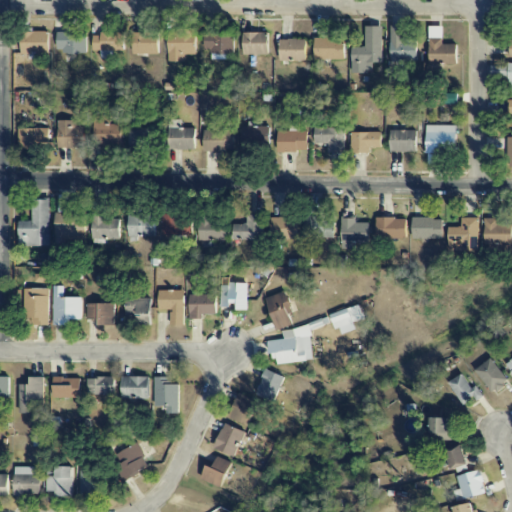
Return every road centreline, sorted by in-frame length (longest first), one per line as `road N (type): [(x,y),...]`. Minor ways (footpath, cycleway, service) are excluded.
road 1 (residential): [(0,182),(511,188)]
road 2 (residential): [(0,8),(480,8)]
road 3 (residential): [(230,353),(0,353)]
road 4 (residential): [(144,511),(175,477),(230,353)]
road 5 (residential): [(480,8),(480,188)]
